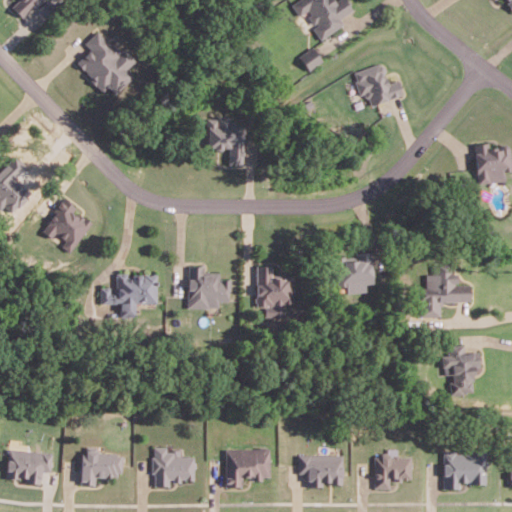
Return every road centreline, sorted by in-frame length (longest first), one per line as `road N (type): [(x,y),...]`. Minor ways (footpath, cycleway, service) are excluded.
road 1 (residential): [(0,45),(129,183),(181,199),(336,197),(374,183),(483,60)]
road 2 (residential): [(415,0),(511,82)]
